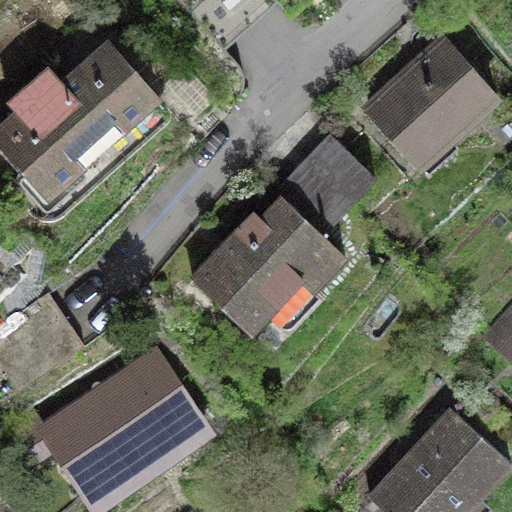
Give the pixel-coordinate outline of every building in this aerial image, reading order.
[(181,0),(189,8),(198,0),(181,0)] [(444,39),(369,108),(420,162),(494,93),(444,39)] [(0,141),(49,195),(157,96),(108,42),(63,82),(48,65),(8,100),(18,111),(0,126),(0,141)] [(332,135),(310,157),(354,200),(376,178),(332,135)] [(354,200),(310,157),(289,179),(332,223),(354,200)] [(313,290),(346,255),(282,194),(259,218),(253,212),(192,275),(250,331),(300,278),(313,290)] [(49,292),(0,324),(0,363),(67,319),(49,292)] [(511,304),(489,329),(511,354),(511,304)] [(67,319),(0,363),(0,364),(18,390),(85,344),(67,319)] [(162,443),(200,418),(154,352),(41,428),(95,508),(171,457),(162,443)] [(462,511),(511,461),(451,406),(368,494),(386,511),(462,511)]
